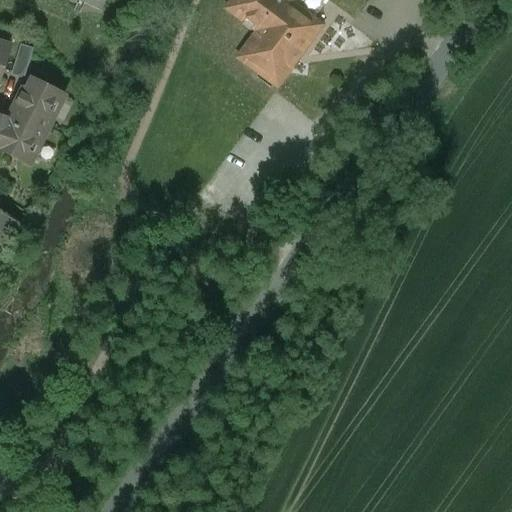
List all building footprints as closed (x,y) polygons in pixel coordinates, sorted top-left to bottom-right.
[(65,0),(75,4),(77,0),(102,11),(107,0),(65,0)] [(314,30),(272,0),(239,0),(232,10),(263,32),(245,56),(278,80),(314,30)] [(10,48),(0,44),(0,74),(1,73),(3,70),(10,48)] [(33,50),(21,46),(18,55),(30,58),(33,50)] [(0,150),(29,166),(64,97),(33,82),(26,94),(23,92),(15,109),(16,110),(10,121),(0,117),(0,150)] [(0,262),(20,227),(0,215),(0,262)] [(218,307),(195,290),(186,301),(210,318),(218,307)]
